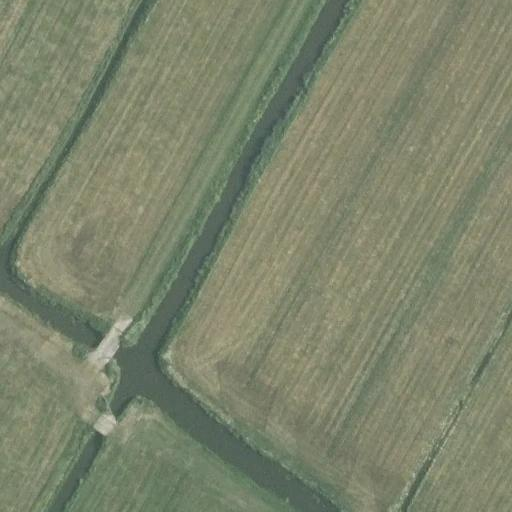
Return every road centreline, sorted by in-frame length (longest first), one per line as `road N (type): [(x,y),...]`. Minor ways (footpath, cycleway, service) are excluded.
road 1 (track): [(303,0),(94,363)]
road 2 (track): [(224,511),(96,419),(83,402),(84,379),(0,317)]
